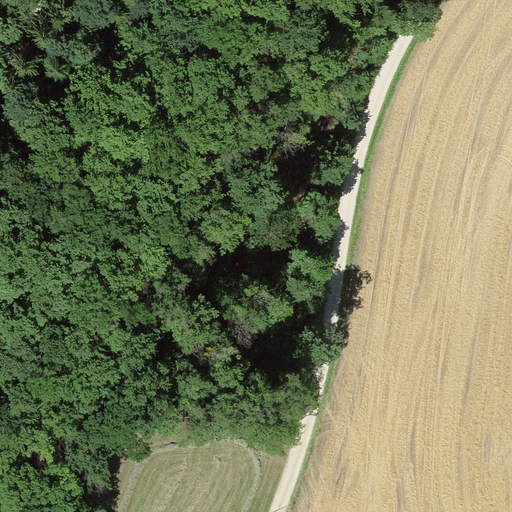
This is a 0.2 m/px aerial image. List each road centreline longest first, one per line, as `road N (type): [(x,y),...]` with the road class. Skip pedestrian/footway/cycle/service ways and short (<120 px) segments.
road 1 (track): [(274,511),(320,369),(364,130),(426,0)]
road 2 (track): [(0,112),(150,0)]
